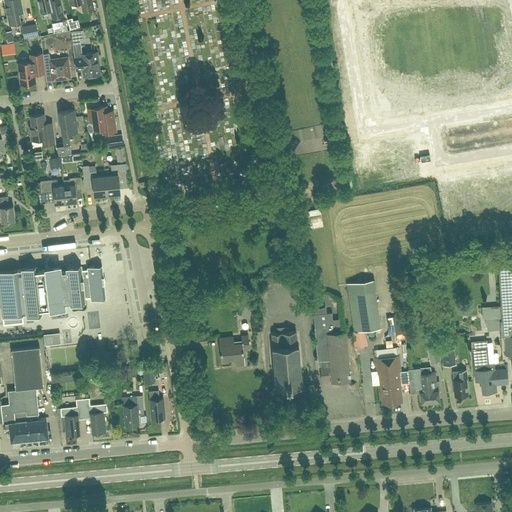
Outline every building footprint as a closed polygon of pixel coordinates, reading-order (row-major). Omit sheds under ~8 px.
[(25,20),(20,0),(3,0),(8,24),(25,20)] [(51,17),(63,15),(60,1),(59,0),(36,0),(40,12),(50,10),(51,17)] [(68,0),(70,4),(81,1),(82,10),(93,8),(91,0),(68,0)] [(379,0),(375,0),(356,3),(359,20),(382,16),(379,0)] [(394,0),(396,9),(388,11),(391,24),(410,21),(408,13),(422,11),(420,0),(394,0)] [(434,0),(436,5),(429,6),(432,21),(439,20),(439,17),(450,15),(447,0),(434,0)] [(459,0),(447,0),(450,15),(460,13),(461,16),(468,15),(465,0),(464,0),(459,1),(459,0)] [(511,9),(511,2),(494,4),(496,14),(511,11),(511,9)] [(511,11),(496,14),(497,23),(511,20),(511,11)] [(511,20),(497,23),(499,33),(511,30),(511,20)] [(37,34),(35,23),(28,25),(29,30),(22,31),(24,37),(37,34)] [(100,73),(97,51),(81,53),(80,39),(84,39),(83,29),(71,31),(72,40),(76,70),(82,69),(83,76),(100,73)] [(511,30),(499,33),(501,43),(511,40),(511,30)] [(16,41),(16,32),(7,32),(7,41),(16,41)] [(391,51),(389,39),(381,40),(383,52),(391,51)] [(30,61),(17,62),(20,84),(35,82),(34,73),(44,72),(42,53),(29,54),(30,61)] [(51,71),(52,77),(58,76),(58,79),(70,77),(67,57),(49,59),(49,53),(42,54),(45,71),(51,71)] [(472,76),(460,78),(464,98),(477,96),(474,80),(481,79),(479,65),(471,66),(472,76)] [(428,77),(419,79),(423,105),(431,103),(431,101),(435,101),(433,88),(439,87),(436,69),(427,71),(428,77)] [(447,70),(439,72),(441,86),(448,84),(451,100),(464,98),(460,78),(448,80),(447,70)] [(415,106),(423,105),(419,79),(410,80),(409,74),(400,76),(403,94),(408,93),(411,105),(415,104),(415,106)] [(385,91),(372,93),(375,113),(394,110),(392,96),(399,95),(396,81),(383,83),(385,91)] [(97,104),(96,103),(91,104),(91,105),(91,107),(88,107),(89,118),(92,120),(93,129),(102,128),(103,133),(115,131),(112,110),(103,111),(102,105),(97,106),(97,104)] [(77,131),(74,109),(58,111),(61,133),(62,133),(63,142),(56,143),(58,155),(71,153),(69,141),(68,136),(70,136),(71,135),(72,134),(72,133),(72,132),(77,131)] [(51,122),(45,123),(44,113),(30,115),(31,125),(29,126),(31,139),(42,138),(42,144),(54,143),(51,122)] [(112,149),(124,148),(124,140),(111,141),(112,149)] [(420,140),(409,142),(412,160),(423,158),(420,140)] [(398,144),(401,162),(412,160),(409,142),(398,144)] [(388,145),(391,164),(401,162),(398,144),(388,145)] [(388,145),(377,147),(380,166),(391,164),(388,145)] [(377,147),(366,149),(369,167),(380,166),(377,147)] [(358,169),(369,167),(366,149),(355,151),(358,169)] [(45,160),(44,150),(34,151),(34,161),(45,160)] [(60,156),(48,158),(49,167),(61,166),(60,156)] [(118,175),(125,175),(123,163),(110,164),(111,174),(105,175),(107,194),(119,192),(118,175)] [(94,195),(107,194),(105,175),(96,176),(96,171),(89,171),(88,164),(82,165),(83,179),(92,178),(94,195)] [(63,184),(65,202),(67,202),(67,203),(75,203),(75,201),(76,200),(75,189),(81,188),(80,176),(69,177),(69,179),(63,179),(63,184)] [(493,176),(476,179),(480,203),(497,200),(493,176)] [(57,178),(40,180),(41,192),(53,190),(54,203),(65,202),(63,184),(57,185),(57,178)] [(456,178),(440,181),(444,204),(468,200),(465,186),(458,187),(456,178)] [(0,210),(1,221),(14,219),(13,206),(8,206),(7,196),(0,197),(0,210)] [(323,225),(320,207),(307,210),(310,228),(323,225)] [(501,327),(499,327),(500,335),(504,334),(505,354),(511,353),(511,263),(501,265),(496,265),(499,304),(501,327)] [(22,269),(0,271),(0,296),(3,324),(23,322),(22,313),(26,312),(27,314),(42,313),(41,309),(49,308),(49,309),(64,308),(63,302),(70,301),(70,303),(85,301),(81,265),(66,267),(66,270),(60,271),(59,265),(44,267),(45,269),(37,270),(36,266),(21,267),(22,269)] [(345,282),(347,291),(347,297),(352,330),(350,331),(354,347),(364,345),(360,330),(363,330),(380,327),(374,289),(374,287),(373,277),(345,282)] [(243,316),(248,306),(241,303),(236,313),(243,316)] [(486,328),(499,327),(501,327),(499,304),(496,304),(497,306),(497,315),(485,316),(485,319),(486,328)] [(321,380),(331,379),(331,381),(332,381),(332,380),(349,379),(345,331),(332,332),(331,325),(333,325),(332,311),(324,312),(324,308),(317,311),(317,313),(313,313),(317,360),(318,360),(318,365),(320,365),(321,380)] [(274,388),(302,385),(298,343),(296,344),(295,330),(286,331),(286,326),(275,327),(275,332),(271,333),(272,346),(271,346),(274,388)] [(53,344),(51,333),(43,333),(44,344),(53,344)] [(242,349),(249,348),(247,334),(240,334),(241,341),(232,342),(232,335),(218,337),(220,360),(234,358),(234,365),(244,364),(242,349)] [(470,343),(472,353),(475,380),(480,379),(481,392),(495,390),(495,383),(507,382),(505,368),(493,369),(492,362),(486,362),(483,341),(470,343)] [(432,361),(439,359),(437,345),(429,347),(432,361)] [(8,390),(9,403),(23,402),(22,388),(36,387),(43,386),(39,346),(11,349),(15,389),(8,390)] [(453,349),(440,350),(442,365),(454,363),(453,349)] [(385,356),(390,402),(402,401),(399,371),(400,371),(398,354),(385,356)] [(385,356),(375,357),(376,373),(378,373),(381,403),(390,402),(385,356)] [(126,367),(127,377),(137,375),(136,366),(126,367)] [(144,383),(155,382),(153,366),(142,367),(144,383)] [(438,390),(440,390),(439,380),(436,381),(435,372),(420,373),(420,366),(407,367),(410,392),(420,391),(421,401),(439,400),(438,390)] [(465,379),(467,379),(466,370),(452,371),(454,395),(467,394),(465,379)] [(22,388),(23,402),(27,438),(47,436),(46,418),(38,419),(37,414),(38,414),(36,387),(22,388)] [(163,397),(159,398),(158,389),(149,390),(149,398),(149,399),(151,418),(164,417),(163,397)] [(137,411),(143,410),(142,394),(122,396),(125,425),(138,424),(137,411)] [(107,411),(106,402),(89,404),(89,397),(82,398),(84,414),(90,414),(91,432),(105,430),(103,411),(107,411)] [(78,415),(84,414),(82,398),(75,398),(76,405),(60,407),(61,415),(64,415),(65,434),(79,433),(78,415)] [(27,438),(23,402),(9,403),(1,404),(2,414),(0,414),(0,422),(3,422),(9,422),(9,426),(10,440),(27,438)] [(491,511),(490,502),(475,503),(476,511),(491,511)]
